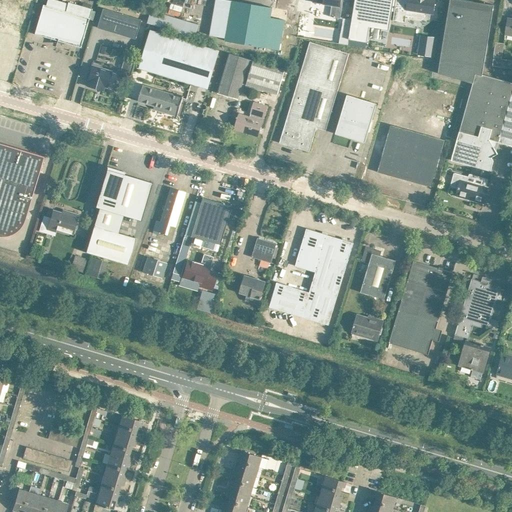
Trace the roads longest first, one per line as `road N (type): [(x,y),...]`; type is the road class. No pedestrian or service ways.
road 1 (unclassified): [(511,249),(0,99)]
road 2 (tertiary): [(511,476),(219,391)]
road 3 (tertiary): [(188,382),(0,326)]
road 4 (residential): [(188,382),(149,511)]
road 5 (residential): [(182,511),(219,391)]
